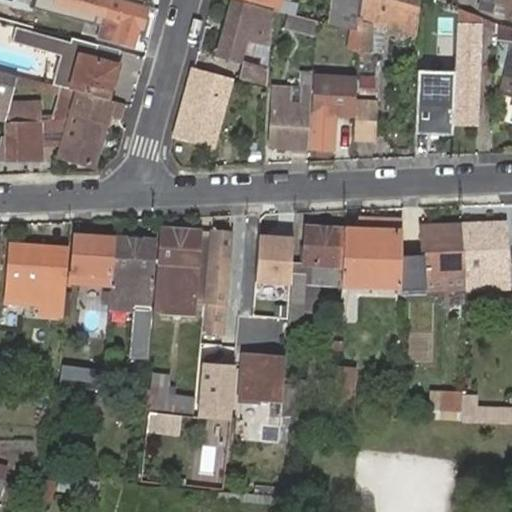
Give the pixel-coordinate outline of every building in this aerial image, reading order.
[(54,0),(53,7),(94,18),(90,31),(99,33),(98,41),(135,51),(139,35),(143,35),(149,14),(102,3),(102,0),(54,0)] [(116,0),(147,9),(149,0),(116,0)] [(293,15),(295,9),(284,4),(285,0),(243,0),(277,8),(277,11),(291,14),(293,15)] [(331,5),(328,23),(355,30),(355,0),(337,0),(337,6),(331,5)] [(358,30),(357,55),(369,55),(370,23),(415,31),(416,0),(362,0),(362,3),(361,19),(358,19),(358,30)] [(494,14),(506,17),(511,18),(511,0),(481,0),(479,10),(494,14)] [(237,82),(266,90),(270,16),(231,6),(217,57),(237,62),(243,39),(256,43),(255,64),(242,61),(237,82)] [(482,17),(461,8),(456,124),(477,125),(481,27),(482,17)] [(315,39),(315,20),(293,15),(291,14),(284,29),(315,39)] [(482,17),(481,27),(498,31),(498,24),(482,17)] [(98,46),(72,39),(71,43),(16,28),(12,43),(60,56),(52,85),(61,87),(74,91),(78,92),(109,100),(118,66),(94,59),(98,46)] [(511,39),(501,81),(505,82),(511,83),(511,39)] [(231,80),(194,68),(176,136),(205,145),(209,131),(216,133),(231,80)] [(312,91),(313,75),(299,76),(298,91),(312,91)] [(360,76),(361,96),(379,95),(378,75),(360,76)] [(52,85),(17,76),(16,81),(15,83),(58,95),(61,87),(52,85)] [(455,78),(417,76),(415,136),(453,137),(455,78)] [(16,81),(0,77),(0,117),(6,119),(10,106),(15,83),(16,81)] [(332,152),(336,82),(314,81),(311,151),(332,152)] [(502,95),(511,98),(511,83),(505,82),(502,95)] [(58,95),(52,114),(66,118),(74,91),(61,87),(58,95)] [(312,91),(298,91),(273,89),(269,148),(292,150),(291,155),(309,155),(312,91)] [(117,124),(121,107),(107,103),(85,97),(60,158),(92,169),(107,121),(117,124)] [(355,103),(354,140),(374,141),(375,103),(355,103)] [(41,105),(10,106),(6,119),(5,122),(5,141),(1,141),(0,144),(0,161),(25,161),(26,145),(42,145),(41,121),(41,105)] [(50,121),(41,121),(42,145),(59,144),(66,118),(52,114),(50,121)] [(216,133),(209,131),(205,145),(212,147),(216,133)] [(42,145),(26,145),(25,161),(42,161),(42,145)] [(341,287),(402,289),(402,257),(403,224),(360,222),(360,233),(344,233),(341,287)] [(504,224),(478,225),(479,234),(504,233),(504,224)] [(478,225),(462,226),(464,276),(465,289),(465,292),(486,291),(486,287),(506,287),(504,233),(479,234),(478,225)] [(422,256),(402,257),(402,289),(402,292),(444,290),(444,277),(464,276),(462,226),(445,227),(446,235),(421,236),(422,256)] [(445,227),(421,228),(421,236),(446,235),(445,227)] [(341,287),(344,233),(344,231),(306,229),(303,266),(316,267),(315,287),(321,287),(341,287)] [(154,299),(193,303),(199,235),(159,232),(154,299)] [(203,303),(208,235),(199,235),(193,303),(203,305),(203,303)] [(203,305),(201,327),(222,330),(232,235),(213,235),(206,303),(203,303),(203,305)] [(293,239),(258,237),(255,282),(290,285),(291,273),(291,265),(293,239)] [(113,241),(74,239),(70,286),(109,289),(113,241)] [(130,314),(126,364),(148,366),(152,315),(151,315),(156,244),(113,241),(109,289),(107,312),(130,314)] [(37,313),(63,315),(68,251),(9,247),(5,304),(38,306),(37,313)] [(316,267),(303,266),(291,265),(291,273),(307,274),(306,286),(315,287),(316,267)] [(307,274),(291,273),(290,285),(288,319),(305,320),(306,286),(307,274)] [(464,276),(444,277),(444,290),(465,289),(464,276)] [(321,287),(315,287),(306,286),(305,321),(319,321),(321,287)] [(341,295),(402,297),(402,292),(402,289),(341,287),(341,295)] [(192,317),(193,303),(154,299),(153,313),(192,317)] [(83,349),(80,388),(99,390),(102,350),(83,349)] [(271,418),(282,420),(285,361),(245,358),(241,400),(256,401),(256,406),(265,407),(266,402),(272,401),(271,418)] [(198,415),(232,418),(236,369),(204,367),(198,415)] [(146,391),(145,409),(192,419),(194,401),(160,393),(164,374),(152,373),(149,391),(146,391)] [(334,415),(334,421),(352,421),(353,373),(337,373),(336,380),(334,415)] [(323,414),(334,415),(336,380),(326,379),(323,414)] [(462,397),(441,396),(440,412),(447,413),(462,413),(462,397)] [(447,413),(446,424),(461,424),(462,413),(447,413)]
